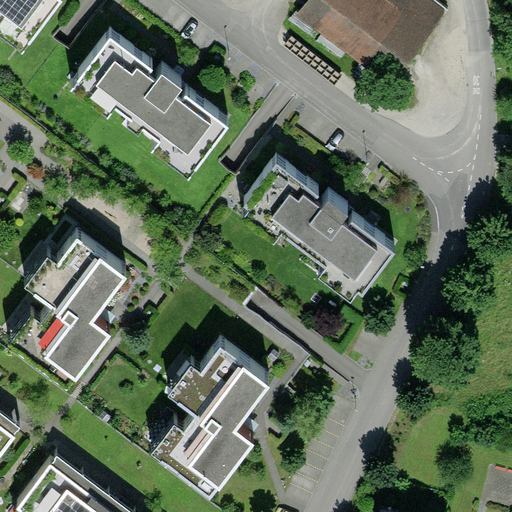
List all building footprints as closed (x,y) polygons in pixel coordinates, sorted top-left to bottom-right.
[(0,0),(0,21),(23,39),(53,0),(0,0)] [(445,4),(439,0),(299,0),(294,7),(389,79),(445,4)] [(149,56),(111,27),(73,76),(108,103),(115,94),(134,109),(130,114),(139,120),(143,115),(162,130),(155,139),(189,166),(229,114),(187,82),(183,87),(174,80),(181,71),(162,58),(155,67),(146,60),(149,56)] [(364,284),(396,241),(353,208),(350,213),(341,207),(348,198),(329,183),(323,192),(314,185),(317,180),(277,149),(245,191),(252,196),(244,207),(274,231),(281,222),(326,256),(318,266),(351,290),(359,280),(364,284)] [(97,299),(124,265),(72,224),(51,250),(44,244),(18,277),(43,297),(34,309),(27,303),(4,333),(64,380),(110,321),(92,306),(97,299)] [(267,370),(222,339),(205,361),(193,352),(166,388),(193,408),(185,419),(176,413),(154,443),(210,484),(252,428),(235,415),(240,409),(267,370)] [(0,445),(22,415),(0,398),(0,445)] [(127,511),(135,502),(58,443),(22,493),(25,495),(15,508),(20,511),(127,511)] [(433,511),(384,499),(380,511),(433,511)] [(127,511),(147,511),(135,502),(127,511)]
